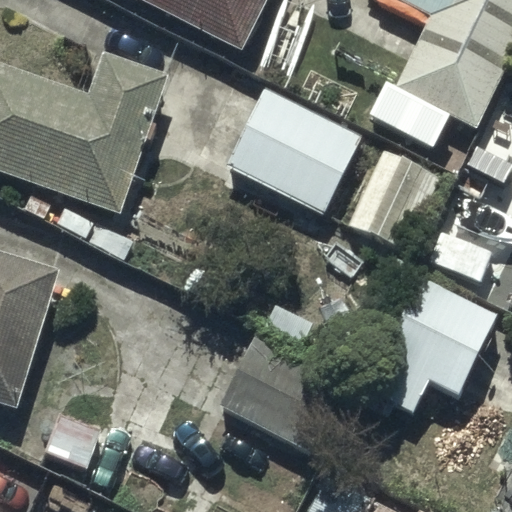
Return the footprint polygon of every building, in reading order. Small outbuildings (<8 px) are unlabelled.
[(108,0),(246,65),(276,0),(108,0)] [(511,72),(511,0),(366,0),(429,32),(395,99),(477,141),(511,72)] [(89,110),(0,79),(0,191),(117,231),(165,91),(103,70),(89,110)] [(511,82),(478,145),(504,158),(511,142),(511,82)] [(257,102),(223,180),(330,226),(367,140),(338,127),(335,136),(257,102)] [(60,287),(0,269),(0,417),(20,424),(60,287)] [(503,327),(421,286),(360,408),(411,434),(429,400),(456,414),(478,369),(486,373),(493,358),(489,355),(503,327)] [(257,334),(219,414),(313,458),(351,378),(257,334)] [(378,511),(367,511),(326,490),(313,511),(403,511),(383,502),(378,511)]
